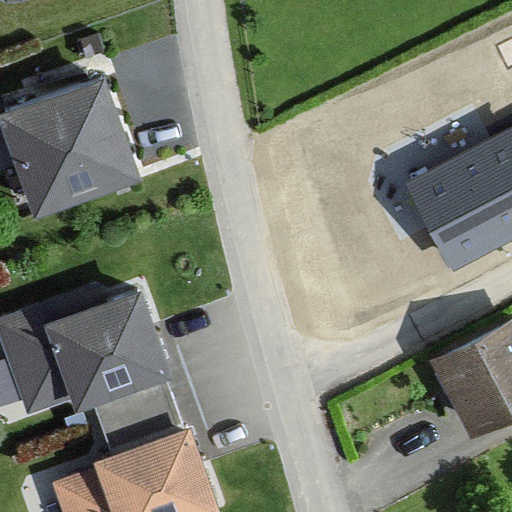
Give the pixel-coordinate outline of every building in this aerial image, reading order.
[(106,74),(0,109),(0,128),(29,214),(141,177),(106,74)] [(511,235),(511,131),(411,184),(455,266),(511,235)] [(0,342),(25,411),(73,394),(77,405),(89,400),(160,375),(172,370),(141,283),(94,299),(89,285),(0,317),(0,342)] [(511,317),(427,358),(463,435),(511,411),(511,317)] [(160,375),(89,400),(108,452),(179,426),(160,375)] [(212,511),(223,508),(191,422),(179,426),(108,452),(96,456),(100,465),(48,484),(58,511),(212,511)]
